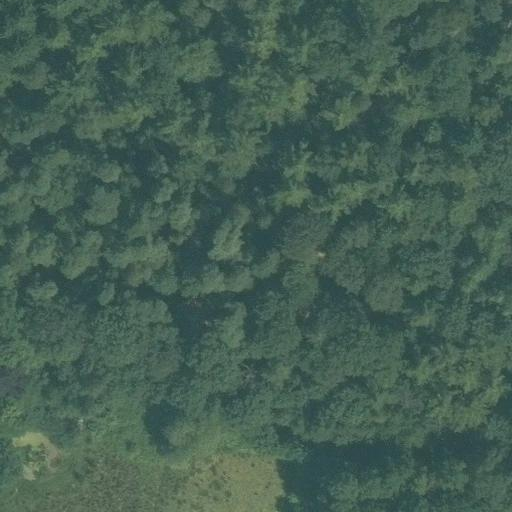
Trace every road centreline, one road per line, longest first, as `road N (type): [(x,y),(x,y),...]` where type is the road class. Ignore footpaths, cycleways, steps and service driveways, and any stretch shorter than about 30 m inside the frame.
road 1 (track): [(0,82),(359,212),(306,391)]
road 2 (track): [(511,438),(0,321)]
road 3 (track): [(417,0),(511,100)]
